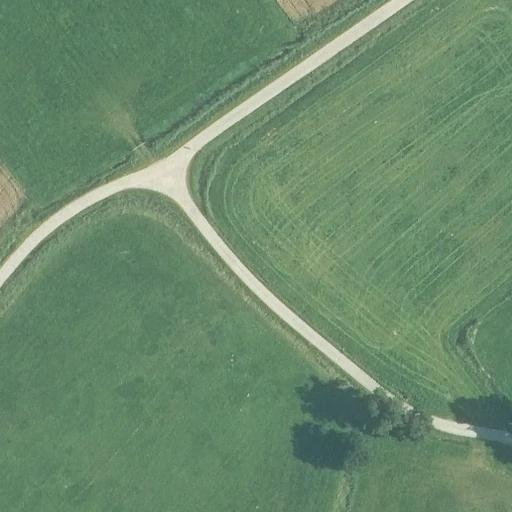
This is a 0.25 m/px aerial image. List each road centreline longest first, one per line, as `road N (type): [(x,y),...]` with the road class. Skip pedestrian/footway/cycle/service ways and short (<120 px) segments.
road 1 (unclassified): [(511,444),(432,423),(372,392),(213,242),(156,174)]
road 2 (unclassified): [(156,174),(408,0)]
road 3 (unclassified): [(0,279),(49,225),(100,194),(156,174)]
